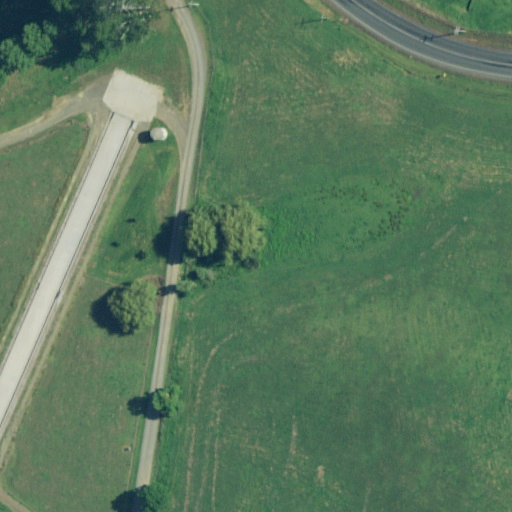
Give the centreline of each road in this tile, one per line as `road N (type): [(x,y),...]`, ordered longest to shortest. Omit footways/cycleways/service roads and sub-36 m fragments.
road 1 (track): [(134,511),(191,107),(177,0)]
road 2 (tertiary): [(354,0),(456,53),(511,63)]
